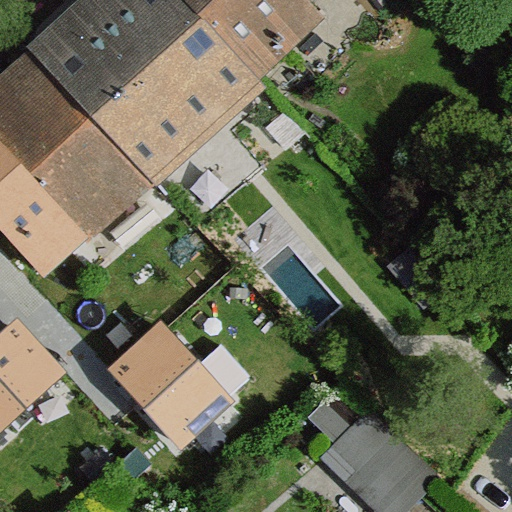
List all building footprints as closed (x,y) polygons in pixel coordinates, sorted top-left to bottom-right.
[(327,24),(304,0),(97,0),(0,91),(0,223),(48,276),(93,234),(97,240),(156,184),(161,190),(269,94),(261,87),(327,24)] [(0,438),(6,446),(86,372),(32,314),(18,327),(0,307),(0,438)] [(181,313),(122,366),(199,450),(258,397),(181,313)] [(346,385),(326,413),(353,432),(373,404),(346,385)] [(333,457),(398,511),(411,511),(449,466),(377,405),(333,457)]
